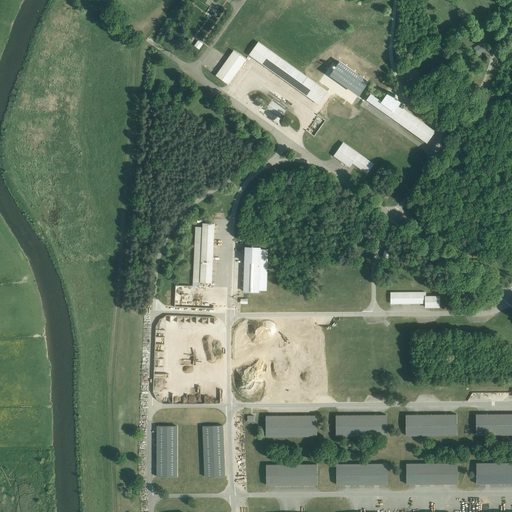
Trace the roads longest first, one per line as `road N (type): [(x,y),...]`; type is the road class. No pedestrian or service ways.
road 1 (track): [(448,134),(404,98),(391,51),(396,0)]
road 2 (track): [(448,134),(481,90),(494,48),(468,0)]
